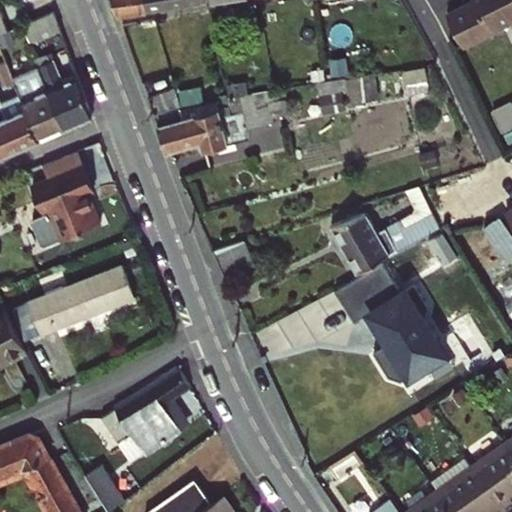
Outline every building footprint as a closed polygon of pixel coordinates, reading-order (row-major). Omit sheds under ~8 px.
[(114,0),(120,16),(149,12),(146,0),(114,0)] [(146,0),(149,12),(156,11),(204,4),(203,0),(146,0)] [(511,0),(476,0),(452,12),(469,45),(511,21),(511,0)] [(23,23),(31,42),(62,29),(55,10),(23,23)] [(37,56),(40,64),(51,60),(47,52),(37,56)] [(51,60),(40,64),(66,127),(93,116),(93,113),(79,75),(65,80),(56,57),(51,60)] [(13,76),(7,60),(0,62),(0,68),(6,85),(15,81),(13,76)] [(18,90),(21,97),(39,138),(66,127),(40,64),(13,76),(15,81),(18,90)] [(364,75),(368,97),(380,95),(376,73),(364,75)] [(369,104),(368,97),(364,75),(334,81),(323,83),(325,94),(350,90),(353,107),(369,104)] [(260,81),(229,86),(230,94),(231,99),(262,93),(260,81)] [(291,113),(287,89),(276,91),(278,101),(259,105),(263,126),(276,123),(275,116),(291,113)] [(156,112),(183,107),(178,90),(150,97),(156,112)] [(206,103),(185,107),(183,107),(156,112),(169,149),(205,140),(208,149),(248,139),(246,130),(263,126),(259,105),(278,101),(276,91),(262,93),(231,99),(223,100),(224,105),(231,103),(233,114),(222,116),(221,108),(208,110),(207,103),(206,103)] [(183,95),(185,107),(206,103),(203,91),(183,95)] [(39,138),(21,97),(5,103),(0,92),(0,131),(8,151),(39,138)] [(505,127),(511,123),(511,96),(493,106),(505,127)] [(219,101),(207,103),(208,110),(221,108),(219,101)] [(0,154),(8,151),(0,131),(0,154)] [(58,240),(98,226),(87,195),(93,192),(84,165),(31,183),(41,210),(47,208),(58,240)] [(435,209),(421,185),(409,189),(424,215),(435,209)] [(360,271),(444,224),(438,213),(408,229),(401,217),(378,230),(366,209),(335,226),(360,271)] [(258,267),(250,239),(216,250),(228,276),(258,267)] [(37,334),(130,300),(119,268),(25,301),(37,334)] [(21,352),(0,311),(0,358),(4,357),(6,360),(21,352)] [(146,449),(181,426),(173,415),(182,410),(174,398),(193,385),(181,366),(136,395),(137,397),(119,409),(118,407),(103,416),(120,441),(134,432),(146,449)] [(189,420),(182,410),(173,415),(181,426),(189,420)] [(0,477),(27,467),(52,511),(84,511),(43,438),(32,433),(0,445),(0,477)] [(473,462),(488,483),(511,466),(511,446),(506,438),(473,462)] [(369,456),(360,444),(334,459),(343,472),(369,456)] [(488,483),(473,462),(466,450),(432,474),(440,485),(455,506),(488,483)] [(100,463),(88,471),(99,489),(112,480),(100,463)] [(511,466),(488,483),(504,505),(511,498),(511,466)] [(146,511),(237,511),(224,493),(214,501),(194,475),(146,511)] [(488,483),(455,506),(459,511),(482,511),(486,510),(487,511),(493,511),(504,505),(488,483)] [(406,508),(408,511),(452,511),(451,509),(455,506),(440,485),(406,508)] [(396,511),(402,508),(392,493),(364,511),(396,511)]
